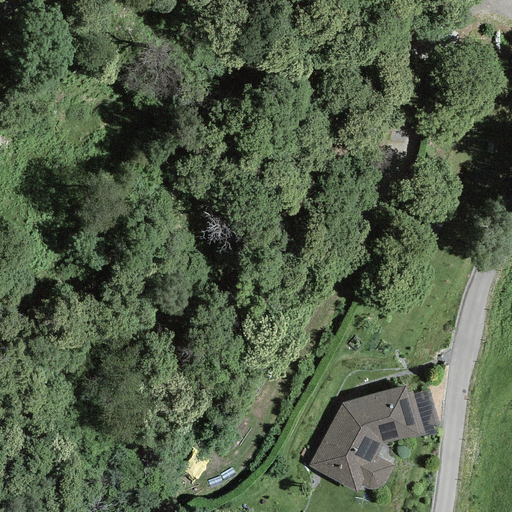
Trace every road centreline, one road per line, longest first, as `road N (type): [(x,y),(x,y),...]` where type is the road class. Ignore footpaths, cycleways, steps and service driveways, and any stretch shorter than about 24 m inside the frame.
road 1 (track): [(492,0),(446,23),(353,253),(217,465)]
road 2 (unclassified): [(440,511),(466,317),(511,205)]
